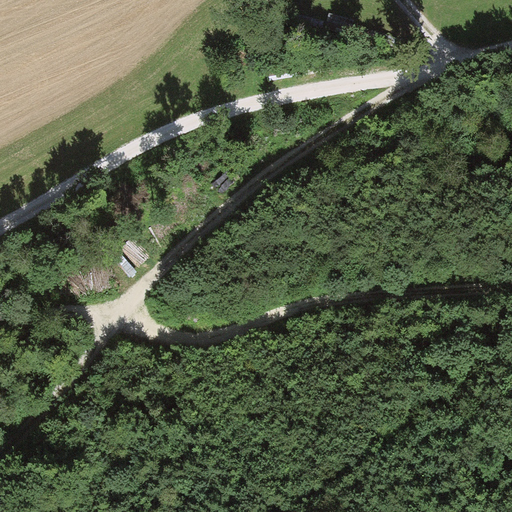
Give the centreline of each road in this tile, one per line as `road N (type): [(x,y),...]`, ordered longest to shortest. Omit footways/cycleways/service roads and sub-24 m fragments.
road 1 (track): [(0,464),(28,439),(149,278),(294,156),(345,129),(411,76)]
road 2 (track): [(0,233),(204,115),(511,50)]
road 3 (track): [(511,286),(336,302),(199,335),(171,337),(69,314),(0,330)]
road 4 (track): [(511,360),(297,511)]
